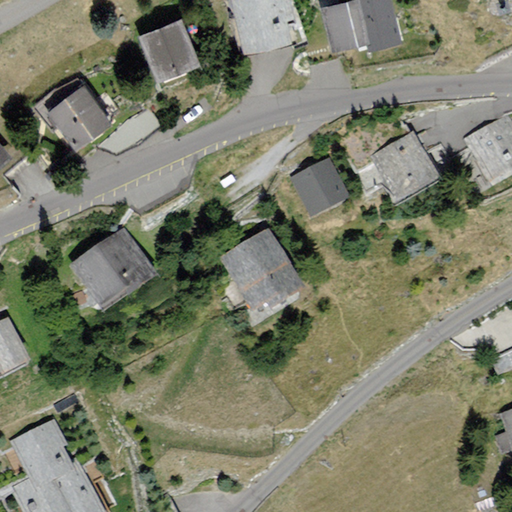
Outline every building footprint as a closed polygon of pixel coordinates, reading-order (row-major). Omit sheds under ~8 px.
[(280,0),(222,0),(234,55),(290,44),(280,0)] [(363,0),(344,0),(311,7),(321,51),(373,40),(363,0)] [(171,20),(128,34),(142,77),(185,63),(171,20)] [(76,85),(33,110),(56,148),(98,123),(76,85)] [(511,145),(499,118),(453,140),(473,182),(511,163),(511,145)] [(403,136),(362,156),(383,199),(424,179),(403,136)] [(323,165),(282,179),(295,216),(336,201),(323,165)] [(114,232),(62,264),(87,305),(139,274),(114,232)] [(258,232),(209,259),(238,312),(287,286),(258,232)] [(0,335),(0,367),(11,363),(0,335)] [(511,411),(495,416),(499,434),(487,438),(491,457),(511,451),(511,411)] [(4,494),(11,511),(88,511),(49,419),(0,439),(0,445),(19,488),(4,494)]
